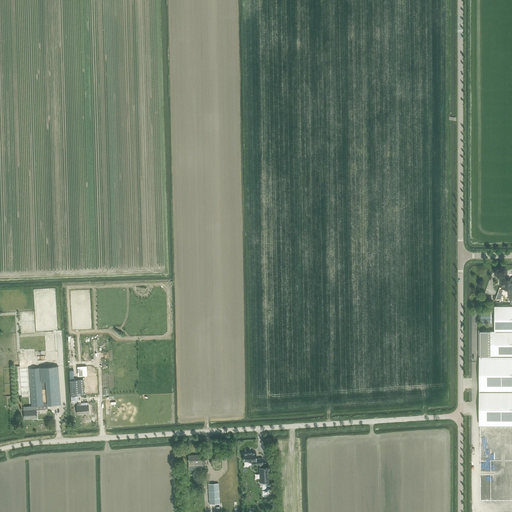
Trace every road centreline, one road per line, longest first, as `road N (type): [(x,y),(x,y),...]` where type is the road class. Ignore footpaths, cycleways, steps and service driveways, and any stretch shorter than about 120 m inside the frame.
road 1 (unclassified): [(0,448),(460,415)]
road 2 (unclassified): [(460,256),(460,0)]
road 3 (unclassified): [(460,415),(460,256)]
